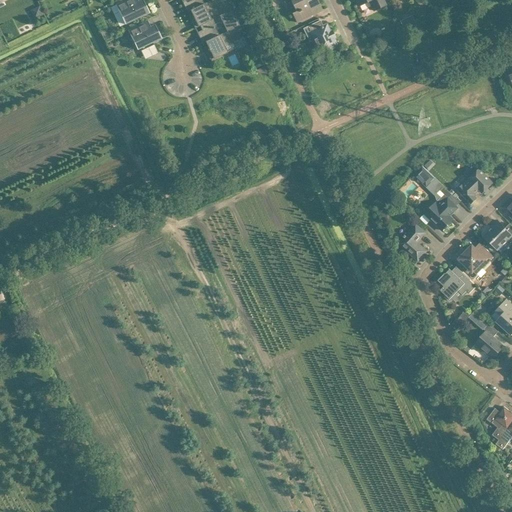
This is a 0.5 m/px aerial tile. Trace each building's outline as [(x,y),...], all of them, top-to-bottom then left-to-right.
[(125,25),(149,13),(143,0),(141,0),(138,1),(137,0),(125,0),(116,5),(125,25)] [(187,0),(188,1),(183,3),(187,12),(192,10),(213,0),(187,0)] [(196,16),(190,19),(195,28),(200,26),(229,12),(223,0),(213,0),(192,10),(193,10),(196,16)] [(297,23),(322,11),(316,0),(283,0),(286,5),(292,2),(297,12),(293,14),(297,23)] [(356,0),(359,6),(369,1),(374,11),(386,5),(383,0),(356,0)] [(39,6),(31,11),(35,19),(44,15),(39,6)] [(203,32),(198,35),(202,44),(208,41),(237,27),(240,26),(233,12),(232,10),(229,12),(200,26),(203,32)] [(323,27),(320,20),(303,29),(309,42),(313,40),(320,54),(337,46),(334,39),(335,38),(332,31),(330,32),(327,25),(323,27)] [(162,39),(155,25),(151,27),(148,21),(128,30),(138,50),(162,39)] [(241,28),(240,26),(208,41),(211,48),(206,50),(210,60),(227,52),(225,47),(233,44),(240,58),(252,52),(247,41),(244,43),(238,30),(241,28)] [(375,33),(368,37),(372,45),(379,41),(375,33)] [(154,44),(141,50),(145,59),(158,53),(154,44)] [(426,188),(436,179),(423,166),(414,175),(426,188)] [(493,183),(480,169),(469,180),(470,180),(464,185),(458,190),(471,204),(477,198),(474,195),(479,190),(482,193),(493,183)] [(439,229),(441,229),(442,231),(453,220),(450,216),(458,208),(444,195),(434,205),(432,206),(430,207),(429,208),(428,210),(427,212),(425,214),(437,226),(437,227),(439,229)] [(490,227),(492,229),(484,236),(498,250),(508,241),(510,244),(511,241),(511,225),(510,224),(505,228),(497,220),(490,227)] [(416,224),(406,236),(405,235),(404,237),(404,238),(399,244),(418,261),(427,251),(417,243),(426,233),(416,224)] [(480,244),(475,249),(472,246),(460,259),(467,267),(466,268),(466,269),(466,271),(467,272),(469,273),(471,272),(471,271),(476,275),(493,257),(480,244)] [(441,284),(444,287),(440,291),(445,295),(445,297),(449,301),(451,301),(454,297),(454,295),(458,291),(463,295),(467,291),(470,294),(477,287),(456,267),(452,271),(449,269),(447,269),(445,271),(445,273),(441,277),(439,278),(437,280),(437,282),(440,284),(441,284)] [(505,267),(501,272),(505,276),(509,271),(505,267)] [(500,285),(495,291),(500,296),(505,290),(502,287),(500,285)] [(487,287),(483,292),(487,296),(491,291),(487,287)] [(0,346),(22,321),(14,314),(11,315),(4,299),(0,290),(0,346)] [(506,300),(496,311),(501,316),(496,321),(511,336),(511,335),(511,304),(506,300)] [(451,326),(457,331),(466,321),(460,316),(451,326)] [(486,321),(480,326),(484,329),(489,324),(486,321)] [(493,359),(504,347),(493,338),(498,332),(489,324),(484,329),(486,331),(475,344),(493,359)] [(509,410),(504,407),(500,412),(495,408),(487,419),(498,428),(492,435),(499,440),(511,423),(511,413),(508,411),(509,410)] [(511,423),(499,440),(496,444),(503,450),(511,438),(511,423)]
